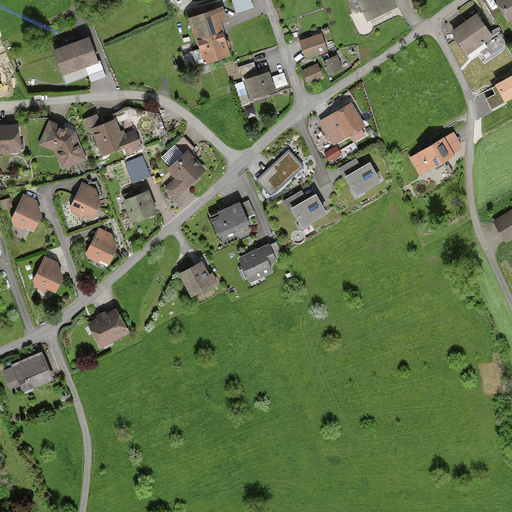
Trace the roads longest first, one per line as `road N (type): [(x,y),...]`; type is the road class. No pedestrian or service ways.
road 1 (residential): [(238,165),(86,301),(0,353)]
road 2 (track): [(431,23),(471,103),(472,210),(511,307)]
road 3 (residential): [(0,106),(150,95),(190,117),(238,165)]
road 4 (track): [(46,329),(86,435),(82,511)]
road 5 (residential): [(461,0),(307,109)]
